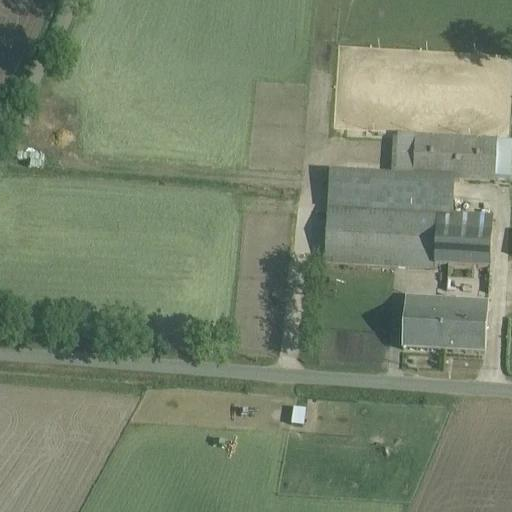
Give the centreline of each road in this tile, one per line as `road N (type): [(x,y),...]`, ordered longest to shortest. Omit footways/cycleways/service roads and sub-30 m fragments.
road 1 (unclassified): [(0,353),(511,397)]
road 2 (unclassified): [(70,0),(0,120)]
